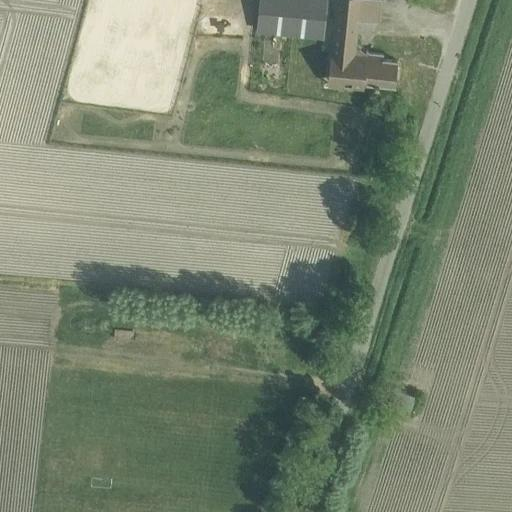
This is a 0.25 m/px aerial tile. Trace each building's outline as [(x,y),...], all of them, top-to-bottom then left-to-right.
[(184,0),(180,55),(244,60),(249,4),(207,0),(184,0)] [(322,38),(325,0),(258,0),(255,31),(322,38)] [(360,86),(361,79),(391,83),(392,78),(394,79),(396,67),(393,67),(394,59),(379,57),(379,53),(363,51),(365,49),(363,48),(362,50),(356,46),(357,44),(352,41),(355,0),(332,0),(325,83),(360,86)] [(408,408),(412,393),(397,389),(393,404),(408,408)] [(92,475),(105,474),(104,448),(91,448),(92,475)]
